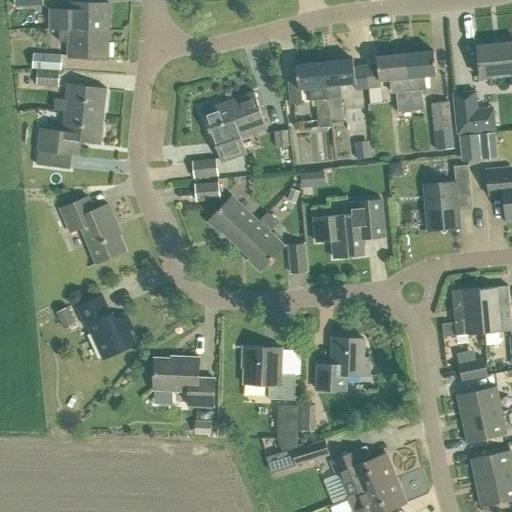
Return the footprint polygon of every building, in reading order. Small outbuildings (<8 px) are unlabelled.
[(51,9),(50,29),(57,29),(61,29),(61,30),(107,31),(108,3),(69,3),(69,9),(51,9)] [(61,30),(61,40),(68,40),(68,57),(107,58),(107,31),(61,30)] [(511,43),(477,46),(480,78),(511,74),(511,80),(511,43)] [(434,51),(406,54),(412,111),(425,110),(423,89),(426,89),(424,77),(436,75),(434,51)] [(34,53),(33,68),(61,69),(62,54),(34,53)] [(378,65),(366,66),(368,89),(381,87),(381,81),(391,80),(392,93),(397,93),(399,113),(412,111),(406,54),(377,57),(378,65)] [(355,90),(368,89),(366,66),(354,67),(353,59),(325,62),(331,119),(344,118),(340,85),(354,84),(355,90)] [(303,103),(301,89),(310,88),(312,101),(315,100),(318,121),(331,119),(325,62),(296,66),(298,81),(287,82),(290,105),(303,103)] [(37,69),(36,85),(59,86),(60,71),(37,69)] [(63,112),(102,117),(106,88),(66,84),(63,112)] [(481,132),(478,108),(477,91),(459,92),(453,93),(457,134),(481,132)] [(254,93),(228,103),(241,139),(267,130),(254,93)] [(453,129),(450,101),(432,103),(435,131),(453,129)] [(228,103),(202,112),(214,149),(219,162),(235,157),(246,153),(241,139),(228,103)] [(102,117),(63,112),(60,132),(41,129),(38,152),(37,164),(51,166),(53,153),(72,155),(73,141),(99,144),(102,117)] [(287,130),(273,131),(274,148),(288,146),(287,130)] [(480,134),(482,160),(497,158),(494,133),(480,134)] [(482,160),(480,134),(458,136),(460,161),(482,160)] [(427,135),(416,137),(421,161),(432,159),(427,135)] [(368,141),(354,142),(356,159),(370,157),(368,141)] [(194,179),(219,176),(217,160),(192,163),(194,179)] [(390,176),(398,176),(402,170),(402,163),(389,164),(390,176)] [(471,197),(468,165),(454,166),(455,181),(424,184),(428,230),(439,228),(445,233),(449,228),(460,226),(457,198),(471,197)] [(511,221),(511,174),(511,167),(486,169),(489,195),(503,194),(506,222),(511,221)] [(300,173),(302,188),(314,187),(312,172),(300,173)] [(221,200),(219,183),(195,186),(196,202),(221,200)] [(287,201),(296,204),(300,192),(291,189),(287,201)] [(94,210),(88,196),(60,208),(70,232),(81,227),(96,263),(126,251),(120,235),(121,234),(109,203),(94,210)] [(223,233),(237,246),(259,222),(233,197),(209,223),(221,235),(223,233)] [(313,219),(315,242),(333,241),(335,259),(364,255),(363,240),(386,237),(382,200),(348,203),(349,215),(330,217),(313,219)] [(259,222),(237,246),(251,259),(249,261),(261,272),(285,247),(270,232),(279,223),(268,213),(259,222)] [(307,273),(305,245),(289,246),(291,274),(307,273)] [(480,288),(484,332),(511,329),(511,327),(508,285),(480,288)] [(484,332),(480,288),(452,290),(455,323),(456,335),(484,332)] [(110,312),(102,294),(77,306),(86,325),(87,324),(103,358),(136,343),(130,330),(133,328),(127,314),(115,319),(112,311),(110,312)] [(68,307),(56,313),(64,329),(76,323),(68,307)] [(447,323),(442,324),(443,337),(448,337),(456,336),(456,335),(455,323),(447,323)] [(364,338),(332,337),(331,364),(318,364),(317,388),(342,389),(342,373),(369,374),(370,357),(364,357),(364,338)] [(282,347),(243,346),(242,366),(244,366),(244,383),(269,384),(269,398),(295,399),(295,373),(282,373),(282,347)] [(200,357),(171,356),(171,357),(155,357),(154,390),(188,390),(188,405),(214,405),(214,378),(199,377),(200,357)] [(483,358),(459,363),(462,381),(487,375),(483,358)] [(457,394),(462,418),(501,409),(496,385),(457,394)] [(292,449),(292,451),(297,449),(298,418),(298,405),(281,404),(281,417),(280,443),(282,452),(292,449)] [(501,409),(462,418),(468,442),(507,434),(501,409)] [(196,421),(195,435),(211,435),(211,421),(196,421)] [(293,451),(297,464),(329,454),(325,440),(293,451)] [(371,458),(366,446),(332,460),(338,474),(340,474),(349,497),(356,494),(396,477),(386,452),(371,458)] [(471,458),(476,482),(511,473),(511,459),(510,449),(471,458)] [(511,473),(476,482),(482,505),(511,498),(511,473)] [(396,477),(356,494),(361,507),(352,511),(389,511),(388,509),(406,502),(396,477)] [(329,511),(349,511),(341,484),(323,489),(329,511)]
